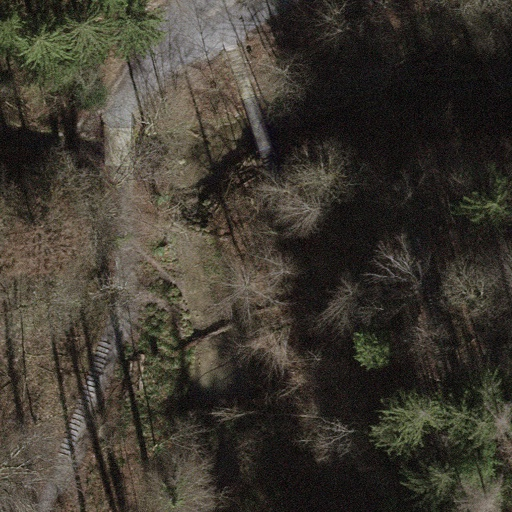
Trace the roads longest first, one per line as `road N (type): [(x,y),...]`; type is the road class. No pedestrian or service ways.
road 1 (track): [(127,304),(116,174),(122,110),(203,0)]
road 2 (track): [(127,304),(131,416),(119,511)]
